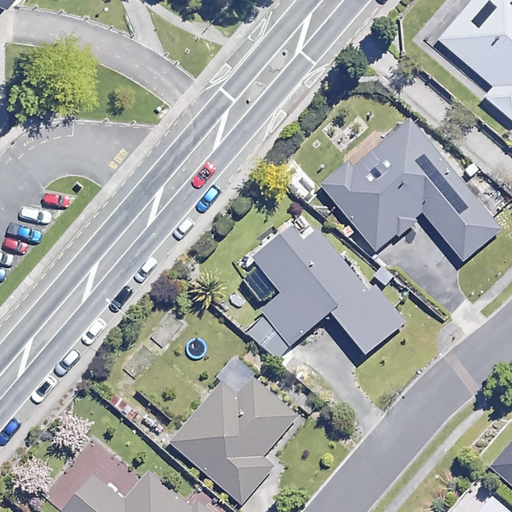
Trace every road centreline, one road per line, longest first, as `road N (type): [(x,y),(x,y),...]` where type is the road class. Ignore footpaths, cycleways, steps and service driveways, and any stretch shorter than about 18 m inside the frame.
road 1 (tertiary): [(332,0),(0,387)]
road 2 (residential): [(334,511),(440,395),(511,332)]
